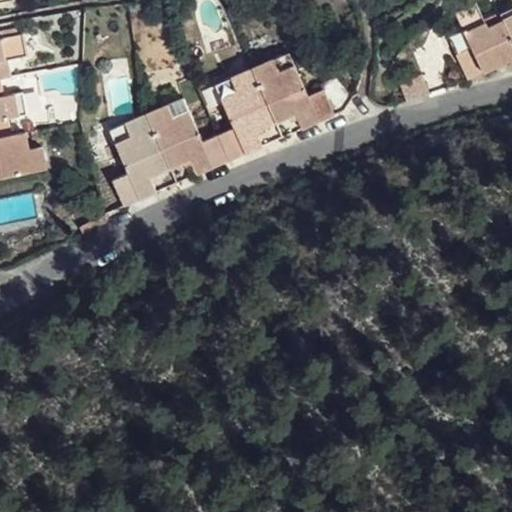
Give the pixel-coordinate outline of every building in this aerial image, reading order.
[(470,80),(511,60),(511,33),(503,15),(487,21),(478,3),(457,11),(464,29),(450,37),(470,80)] [(511,10),(503,15),(511,33),(511,10)] [(0,78),(1,79),(12,77),(9,60),(27,55),(23,33),(0,37),(0,78)] [(279,72),(297,64),(291,53),(275,60),(279,72)] [(310,96),(297,64),(279,72),(275,60),(253,69),(276,122),(295,115),(302,129),(335,114),(326,90),(310,96)] [(276,122),(253,69),(232,78),(237,91),(221,96),(235,129),(219,135),(230,160),(263,146),(256,130),(276,122)] [(4,95),(1,79),(0,78),(0,119),(27,114),(23,93),(4,95)] [(237,91),(232,78),(217,84),(221,96),(237,91)] [(175,117),(191,110),(186,98),(170,105),(175,117)] [(230,160),(219,135),(205,142),(191,110),(175,117),(170,105),(149,114),(171,169),(191,160),(198,175),(230,160)] [(171,169),(149,114),(128,124),(132,135),(117,142),(130,173),(114,181),(125,206),(157,191),(151,177),(171,169)] [(132,135),(128,124),(112,130),(117,142),(132,135)] [(28,150),(26,132),(0,137),(0,177),(45,169),(43,147),(28,150)]
